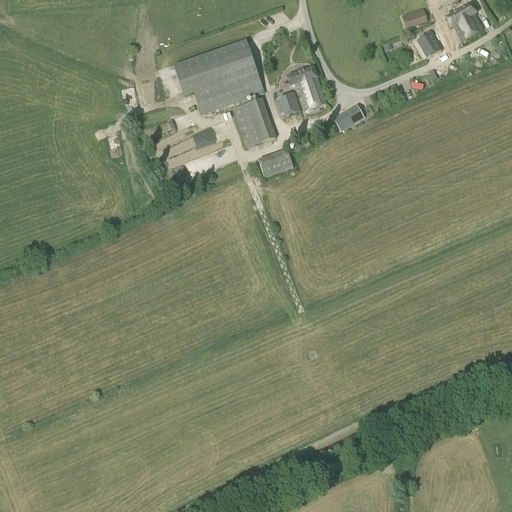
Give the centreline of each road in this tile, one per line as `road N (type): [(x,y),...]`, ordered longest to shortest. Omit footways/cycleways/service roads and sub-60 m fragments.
road 1 (unclassified): [(243,511),(411,429),(511,392)]
road 2 (unclassified): [(302,0),(320,61),(348,99),(511,21)]
